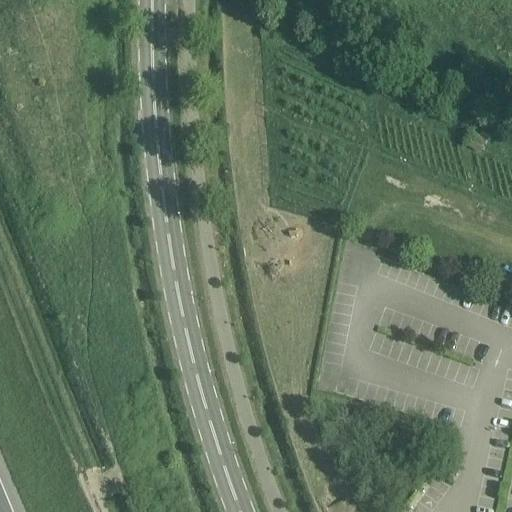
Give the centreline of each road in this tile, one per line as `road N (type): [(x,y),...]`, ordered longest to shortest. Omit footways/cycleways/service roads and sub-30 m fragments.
road 1 (tertiary): [(240,511),(191,371),(160,203),(153,0)]
road 2 (track): [(265,0),(511,114)]
